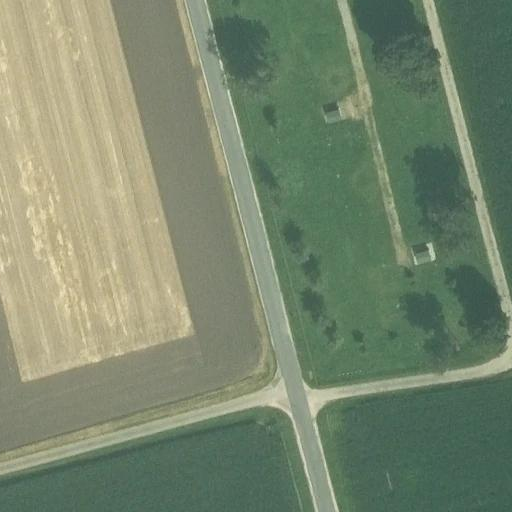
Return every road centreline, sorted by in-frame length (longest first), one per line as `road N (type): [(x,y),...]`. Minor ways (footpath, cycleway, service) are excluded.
road 1 (unclassified): [(191,0),(288,397)]
road 2 (unclassified): [(0,465),(288,397)]
